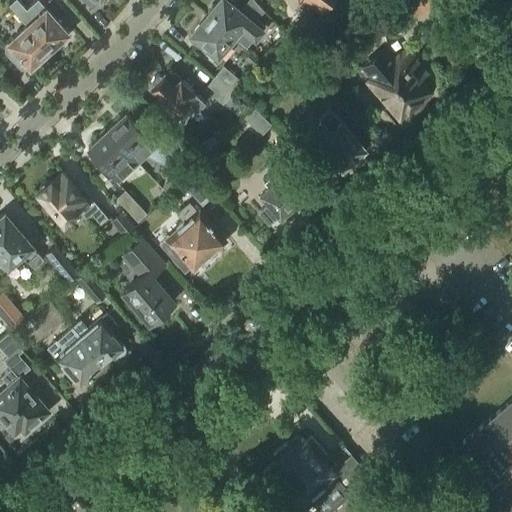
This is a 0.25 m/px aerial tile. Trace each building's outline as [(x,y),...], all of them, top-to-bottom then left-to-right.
[(36,0),(26,9),(18,0),(13,0),(9,4),(27,25),(49,49),(68,32),(46,8),(39,0),(36,0)] [(220,0),(208,14),(234,36),(238,39),(247,47),(262,28),(234,5),(234,0),(220,0)] [(329,0),(302,0),(299,5),(317,18),(329,0)] [(407,0),(415,16),(440,5),(437,0),(407,0)] [(238,39),(234,36),(208,14),(192,33),(191,39),(197,44),(203,42),(218,55),(228,43),(231,46),(238,39)] [(30,67),(49,49),(27,25),(7,42),(9,43),(5,47),(5,51),(21,68),(25,69),(29,65),(30,67)] [(399,117),(404,113),(404,114),(405,114),(406,115),(407,114),(411,112),(414,110),(417,108),(420,105),(422,102),(425,99),(425,98),(426,97),(425,96),(425,95),(429,91),(417,77),(423,71),(414,59),(416,58),(408,48),(395,59),(385,47),(362,66),(372,78),(369,81),(399,117)] [(288,48),(278,57),(289,69),(299,59),(288,48)] [(255,65),(261,58),(250,49),(244,56),(255,65)] [(232,92),(242,81),(223,66),(213,78),(232,92)] [(172,68),(165,75),(164,74),(152,87),(162,97),(155,104),(178,126),(196,106),(198,108),(206,100),(196,91),(172,68)] [(223,104),(232,92),(213,78),(205,89),(223,104)] [(261,134),(271,124),(253,107),(243,117),(261,134)] [(330,131),(319,141),(331,155),(323,161),(334,174),(342,167),(342,168),(343,167),(349,167),(355,162),(356,156),(365,148),(339,117),(338,117),(330,108),(319,117),(327,127),(330,131)] [(126,112),(107,129),(138,162),(146,154),(167,164),(182,146),(162,126),(150,138),(126,112)] [(88,147),(119,180),(138,162),(107,129),(88,147)] [(223,152),(219,152),(211,160),(211,164),(214,167),(218,167),(226,159),(225,155),(223,152)] [(88,201),(63,172),(53,181),(51,179),(50,181),(46,180),(40,186),(39,190),(37,191),(64,222),(79,209),(86,218),(92,213),(101,224),(107,218),(91,198),(88,201)] [(290,174),(287,172),(281,177),(276,172),(264,182),(269,188),(263,194),(271,203),(260,213),(270,224),(281,214),(284,217),(290,217),(297,211),(298,205),(294,202),(305,192),(295,180),(296,179),(291,173),(290,174)] [(201,205),(214,194),(195,173),(183,184),(201,205)] [(137,221),(146,213),(125,190),(116,198),(137,221)] [(199,213),(189,202),(177,213),(183,220),(176,226),(179,230),(169,239),(181,253),(174,259),(185,271),(192,265),(193,266),(197,263),(198,265),(207,256),(206,255),(223,240),(213,229),(214,228),(207,220),(206,221),(199,213)] [(123,235),(136,225),(123,209),(110,220),(123,235)] [(43,259),(37,252),(38,252),(5,214),(0,217),(0,255),(8,265),(21,254),(33,268),(43,259)] [(165,266),(142,239),(123,255),(124,256),(128,252),(141,266),(137,270),(137,269),(136,270),(141,276),(124,291),(150,322),(174,301),(149,271),(160,261),(165,266)] [(67,281),(78,271),(57,244),(45,253),(67,281)] [(96,302),(106,294),(85,269),(75,278),(96,302)] [(0,311),(12,326),(23,316),(4,295),(0,298),(0,311)] [(112,330),(118,325),(108,313),(89,328),(81,319),(73,326),(81,335),(103,361),(112,353),(113,355),(115,356),(117,357),(119,357),(121,357),(123,356),(124,355),(125,354),(126,353),(126,351),(126,349),(126,348),(126,347),(125,346),(112,330)] [(6,362),(21,348),(8,333),(0,339),(0,341),(11,354),(4,360),(6,362)] [(103,361),(81,335),(66,348),(58,339),(50,347),(80,382),(103,361)] [(19,377),(11,368),(2,376),(9,385),(0,393),(0,414),(15,432),(21,426),(25,431),(27,429),(30,429),(36,423),(38,420),(49,410),(19,376),(19,377)] [(469,449),(451,465),(493,511),(511,511),(511,399),(463,441),(469,449)] [(303,437),(291,447),(286,442),(274,453),(278,458),(263,471),(298,511),(302,511),(340,479),(329,468),(336,463),(314,438),(308,443),(303,437)] [(386,498),(366,475),(352,487),(372,510),(386,498)]
